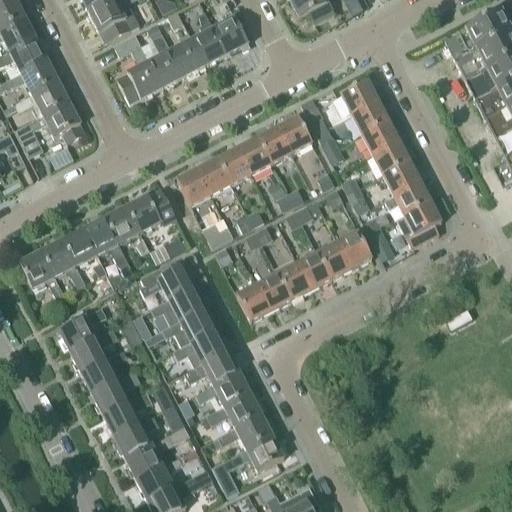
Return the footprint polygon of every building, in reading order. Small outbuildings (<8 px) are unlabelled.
[(0,0),(0,9),(14,3),(12,0),(0,0)] [(76,0),(86,17),(113,4),(111,0),(76,0)] [(113,4),(86,17),(97,40),(98,39),(104,51),(130,37),(138,33),(126,10),(136,5),(133,0),(121,0),(115,3),(113,4)] [(180,0),(185,8),(201,0),(180,0)] [(318,0),(289,0),(286,2),(297,24),(307,19),(313,31),(334,21),(328,8),(324,10),(318,0)] [(0,36),(25,23),(14,3),(0,9),(0,36)] [(212,35),(225,62),(247,51),(233,24),(232,24),(224,8),(219,11),(221,22),(220,23),(223,29),(212,35)] [(202,40),(191,46),(205,73),(225,62),(212,35),(204,19),(198,22),(202,40)] [(452,68),(509,38),(499,19),(442,48),(444,52),(440,54),(445,62),(448,61),(452,68)] [(0,36),(0,48),(3,47),(9,59),(36,45),(25,23),(0,36)] [(183,84),(169,57),(156,30),(145,36),(150,47),(151,47),(159,62),(148,68),(162,95),(183,84)] [(462,88),(511,62),(511,43),(509,38),(452,68),(462,88)] [(181,51),(169,57),(183,84),(205,73),(191,46),(190,46),(187,40),(178,45),(181,51)] [(162,95),(148,68),(134,42),(116,51),(122,63),(130,58),(138,74),(125,80),(126,82),(115,87),(128,111),(138,106),(139,107),(162,95)] [(9,59),(0,63),(0,73),(5,71),(6,72),(13,68),(20,80),(20,81),(47,67),(36,45),(9,59)] [(473,108),(511,87),(511,62),(462,88),(473,108)] [(2,90),(0,90),(0,98),(5,96),(7,99),(24,89),(31,102),(58,88),(47,67),(20,81),(20,80),(2,90)] [(483,127),(511,112),(511,87),(473,108),(483,127)] [(26,104),(13,111),(17,118),(28,114),(35,110),(42,123),(68,109),(58,88),(31,102),(26,104)] [(366,88),(339,101),(350,123),(377,109),(366,88)] [(42,123),(14,138),(28,165),(42,158),(32,138),(46,131),(53,145),(61,141),(66,151),(83,141),(78,132),(79,131),(68,109),(42,123)] [(377,109),(350,123),(351,123),(361,143),(387,129),(377,110),(377,109)] [(493,147),(511,137),(511,112),(483,127),(493,147)] [(310,131),(321,125),(316,114),(304,120),(310,131)] [(290,161),(310,151),(297,124),(276,135),(290,161)] [(387,129),(361,143),(362,145),(371,163),(397,149),(388,131),(387,129)] [(269,172),(290,161),(276,135),(256,145),(269,172)] [(503,167),(511,162),(511,137),(493,147),(503,167)] [(0,159),(5,157),(8,164),(18,159),(9,140),(0,145),(0,159)] [(325,161),(337,155),(332,144),(320,150),(325,161)] [(249,182),(269,172),(256,145),(236,155),(249,182)] [(397,149),(371,163),(373,166),(381,183),(408,169),(399,152),(397,149)] [(229,192),(249,182),(236,155),(215,166),(229,192)] [(331,172),(343,166),(337,155),(325,161),(331,172)] [(511,183),(511,162),(503,167),(511,183)] [(209,203),(229,192),(215,166),(195,176),(209,203)] [(408,169),(381,183),(384,187),(392,203),(418,190),(410,174),(408,169)] [(189,213),(209,203),(195,176),(175,186),(189,213)] [(316,186),(322,198),(333,193),(326,180),(316,186)] [(346,201),(358,195),(353,184),(341,191),(346,201)] [(392,204),(383,208),(386,213),(388,217),(397,212),(402,223),(428,210),(421,195),(418,190),(392,203),(392,204)] [(352,212),(364,206),(358,195),(346,201),(352,212)] [(292,214),(303,208),(296,196),(286,201),(292,214)] [(125,215),(139,242),(161,230),(160,229),(173,222),(160,197),(125,215)] [(331,215),(342,209),(335,197),(324,203),(331,215)] [(281,219),(292,214),(286,201),(275,207),(281,219)] [(432,234),(439,230),(428,210),(402,223),(394,227),(409,256),(436,242),(432,234)] [(301,231),(312,225),(305,213),(294,218),(301,231)] [(118,253),(118,252),(139,242),(125,215),(104,226),(118,253)] [(251,235),(263,229),(256,217),(245,223),(251,235)] [(290,236),(301,231),(294,218),(284,224),(290,236)] [(241,240),(251,235),(245,223),(235,228),(241,240)] [(367,241),(379,235),(374,225),(362,231),(367,241)] [(127,269),(118,252),(118,253),(104,226),(83,237),(96,264),(97,263),(109,257),(118,274),(124,285),(133,280),(127,269)] [(226,233),(218,238),(214,230),(201,237),(211,256),(232,245),(226,233)] [(261,252),(272,246),(265,234),(254,239),(261,252)] [(379,235),(367,241),(372,252),(384,246),(379,235)] [(83,237),(61,248),(75,275),(76,274),(89,268),(93,276),(97,282),(104,278),(97,263),(96,264),(83,237)] [(250,257),(261,252),(254,239),(244,245),(250,257)] [(350,276),(370,265),(356,239),(336,249),(350,276)] [(183,256),(177,244),(163,252),(169,263),(183,256)] [(141,262),(148,258),(142,245),(134,252),(141,262)] [(84,291),(76,274),(75,275),(61,248),(40,259),(54,286),(67,279),(69,285),(70,284),(77,295),(84,291)] [(329,286),(350,276),(336,249),(316,260),(329,286)] [(225,255),(213,260),(220,273),(231,267),(225,255)] [(63,302),(54,286),(40,259),(18,271),(32,297),(46,290),(49,296),(56,306),(63,302)] [(310,297),(329,286),(316,260),(296,270),(310,297)] [(290,307),(310,297),(296,270),(276,280),(290,307)] [(143,292),(139,295),(143,304),(161,295),(167,307),(167,308),(194,294),(183,273),(165,282),(161,274),(139,285),(143,292)] [(270,317),(290,307),(276,280),(256,290),(270,317)] [(256,290),(235,301),(249,328),(270,317),(256,290)] [(165,309),(149,316),(154,325),(162,321),(168,333),(178,328),(179,330),(206,316),(194,294),(167,308),(165,309)] [(95,345),(89,333),(105,324),(101,315),(84,324),(57,338),(68,359),(95,345)] [(168,333),(161,337),(165,345),(174,341),(181,354),(181,355),(190,351),(217,337),(206,316),(179,330),(178,328),(168,333)] [(471,326),(466,317),(445,328),(450,337),(471,326)] [(140,322),(130,327),(139,344),(140,344),(143,346),(143,347),(144,346),(151,343),(140,322)] [(107,367),(106,366),(100,355),(117,346),(111,336),(95,345),(68,359),(80,381),(107,367)] [(181,354),(172,359),(177,368),(187,363),(193,375),(194,376),(201,372),(201,373),(228,359),(217,337),(190,351),(181,355),(181,354)] [(107,367),(80,381),(91,402),(118,388),(118,387),(108,369),(112,368),(117,371),(126,364),(122,357),(106,366),(107,367)] [(193,375),(183,380),(188,391),(206,381),(212,392),(213,394),(240,380),(228,359),(201,373),(201,372),(194,376),(193,375)] [(129,410),(129,408),(123,397),(139,389),(134,379),(118,387),(118,388),(91,402),(102,424),(129,410)] [(212,392),(194,402),(199,410),(216,401),(223,413),(224,416),(251,402),(240,380),(213,394),(212,392)] [(167,401),(162,391),(161,392),(151,397),(156,406),(166,401),(167,401)] [(129,410),(102,424),(113,445),(140,431),(134,418),(150,410),(145,400),(129,408),(129,410)] [(205,423),(201,426),(205,434),(209,431),(210,433),(228,424),(234,435),(235,437),(262,423),(251,402),(224,416),(223,413),(205,423)] [(234,435),(216,444),(220,451),(239,444),(245,456),(246,458),(273,444),(262,423),(235,437),(234,435)] [(184,433),(179,424),(178,424),(167,430),(172,439),(183,433),(184,433)] [(152,452),(151,451),(140,431),(113,445),(124,466),(152,452)] [(163,474),(162,472),(156,460),(188,443),(183,434),(151,451),(152,452),(124,466),(136,488),(163,474)] [(245,456),(227,465),(232,475),(250,466),(258,480),(284,466),(273,444),(246,458),(245,456)] [(174,495),(173,493),(167,482),(181,470),(178,464),(162,472),(163,474),(136,488),(147,509),(174,495)] [(182,511),(179,505),(212,488),(206,476),(173,493),(174,495),(147,509),(148,511),(182,511)] [(280,510),(280,511),(318,511),(309,494),(280,510)] [(268,511),(280,511),(280,510),(276,503),(266,508),(268,511)]
